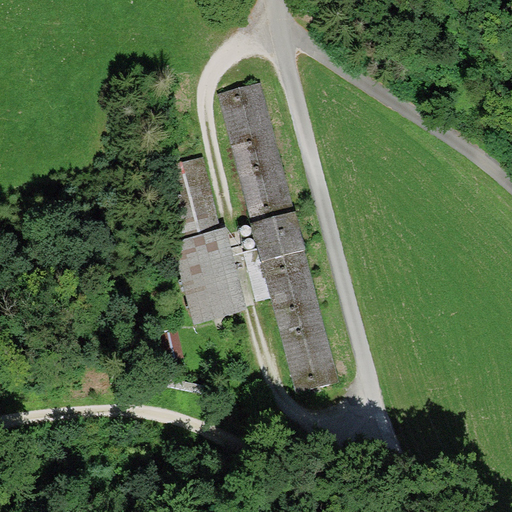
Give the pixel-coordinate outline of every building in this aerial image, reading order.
[(259,84),(222,93),(254,221),(292,211),(259,84)] [(165,171),(185,241),(222,230),(202,160),(165,171)] [(298,235),(292,211),(254,221),(264,257),(301,248),(298,235)] [(185,241),(173,244),(195,324),(249,309),(226,229),(222,230),(185,241)] [(301,248),(264,257),(273,292),(298,391),(335,381),(301,248)] [(252,297),(273,292),(264,257),(243,263),(252,297)]
